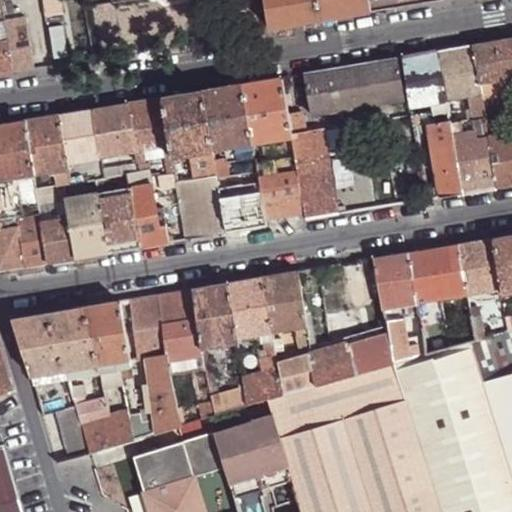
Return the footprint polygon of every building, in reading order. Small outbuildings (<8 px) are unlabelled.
[(43,0),(46,15),(59,13),(56,0),(43,0)] [(265,0),(271,28),(373,11),(370,0),(265,0)] [(370,0),(373,11),(435,0),(370,0)] [(55,64),(71,62),(63,13),(59,13),(46,15),(55,64)] [(511,37),(474,45),(480,83),(511,77),(511,37)] [(15,71),(32,69),(26,38),(9,40),(15,71)] [(0,73),(15,71),(9,40),(0,42),(0,73)] [(474,45),(439,51),(447,100),(468,97),(482,94),(480,83),(474,45)] [(439,51),(403,56),(410,106),(431,103),(447,100),(439,51)] [(397,57),(304,73),(312,115),(404,100),(397,57)] [(242,84),(252,144),(292,137),(288,114),(281,77),(242,84)] [(242,84),(202,91),(213,150),(252,144),(242,84)] [(202,91),(163,97),(172,155),(173,157),(213,150),(202,91)] [(482,94),(468,97),(472,115),(485,113),(482,94)] [(163,97),(129,103),(137,152),(138,161),(148,159),(164,156),(172,155),(163,97)] [(431,103),(432,109),(434,122),(450,121),(449,116),(447,100),(431,103)] [(129,103),(94,109),(102,158),(137,152),(129,103)] [(94,109),(60,115),(68,163),(102,158),(94,109)] [(432,109),(412,113),(412,118),(414,126),(429,123),(434,122),(432,109)] [(304,211),(305,219),(336,214),(335,209),(321,130),(305,133),(302,113),(288,114),(292,137),(304,211)] [(60,115),(26,121),(34,175),(55,171),(68,169),(68,163),(60,115)] [(486,117),(450,123),(462,193),(498,187),(489,136),(487,121),(486,117)] [(508,118),(487,121),(489,136),(510,132),(508,118)] [(0,179),(20,177),(34,175),(26,121),(0,124),(0,179)] [(434,122),(429,123),(441,197),(462,193),(450,123),(450,121),(434,122)] [(489,136),(498,187),(511,184),(511,131),(510,132),(489,136)] [(257,171),(259,183),(265,218),(278,215),(293,213),(304,211),(292,137),(252,144),(257,171)] [(214,156),(217,174),(218,178),(226,176),(230,176),(227,153),(214,156)] [(173,157),(172,155),(164,156),(167,173),(175,172),(175,170),(173,157)] [(138,161),(139,166),(140,171),(149,169),(148,159),(138,161)] [(121,176),(129,174),(139,172),(140,171),(139,166),(120,169),(121,176)] [(175,172),(177,182),(194,178),(193,173),(192,167),(175,170),(175,172)] [(68,169),(55,171),(57,185),(64,184),(71,184),(69,174),(68,169)] [(129,174),(131,187),(152,185),(150,174),(149,169),(140,171),(139,172),(129,174)] [(113,170),(104,172),(105,178),(114,176),(113,170)] [(55,171),(34,175),(35,181),(36,189),(54,186),(57,185),(55,171)] [(82,171),(69,174),(71,184),(84,182),(83,175),(82,171)] [(250,172),(252,184),(259,183),(257,171),(250,172)] [(167,173),(159,174),(164,201),(180,198),(177,182),(175,172),(167,173)] [(177,182),(180,198),(186,240),(226,233),(219,189),(219,184),(218,178),(217,174),(204,176),(194,178),(177,182)] [(35,181),(34,175),(20,177),(21,189),(30,187),(29,182),(35,181)] [(424,179),(424,175),(416,176),(417,186),(426,184),(424,179)] [(20,177),(0,179),(0,208),(2,219),(20,217),(21,216),(25,215),(21,189),(20,177)] [(36,189),(35,181),(29,182),(30,187),(32,202),(39,201),(36,189)] [(252,184),(219,189),(226,233),(266,226),(265,218),(259,183),(252,184)] [(64,184),(57,185),(54,186),(57,208),(68,206),(67,198),(64,184)] [(426,184),(417,186),(412,187),(415,201),(428,198),(427,191),(426,184)] [(152,185),(131,187),(140,247),(162,243),(159,226),(152,185)] [(131,187),(98,193),(108,252),(140,247),(131,187)] [(98,193),(67,198),(68,206),(70,218),(76,257),(108,252),(98,193)] [(42,222),(40,215),(20,219),(18,228),(25,266),(48,262),(42,222)] [(3,229),(10,269),(25,266),(18,228),(20,219),(20,217),(2,219),(3,229)] [(76,257),(70,218),(42,222),(48,262),(76,257)] [(159,226),(162,243),(170,242),(167,225),(159,226)] [(3,229),(0,229),(0,270),(10,269),(3,229)] [(511,236),(495,239),(503,289),(503,294),(511,292),(511,236)] [(503,289),(495,239),(459,245),(468,294),(503,289)] [(468,294),(459,245),(410,253),(419,302),(427,301),(454,297),(468,294)] [(419,302),(410,253),(375,259),(383,307),(384,308),(419,302)] [(307,327),(297,272),(264,277),(273,332),(299,329),(307,327)] [(273,332),(264,277),(229,283),(238,338),(264,334),(273,332)] [(238,338),(229,283),(194,290),(204,348),(233,343),(238,342),(238,338)] [(204,348),(194,290),(159,295),(168,354),(196,350),(204,348)] [(168,354),(159,295),(130,300),(138,358),(147,358),(168,354)] [(429,311),(427,301),(419,302),(420,313),(429,311)] [(132,360),(120,302),(85,308),(99,366),(121,362),(132,360)] [(472,315),(481,333),(485,336),(477,306),(471,307),(472,315)] [(48,314),(66,371),(99,366),(85,308),(48,314)] [(13,319),(30,376),(66,371),(48,314),(13,319)] [(431,348),(481,333),(472,315),(422,327),(424,337),(431,348)] [(393,363),(401,357),(412,354),(403,318),(386,321),(388,333),(393,363)] [(309,337),(307,327),(299,329),(301,339),(309,337)] [(511,511),(511,328),(483,338),(481,333),(431,348),(423,350),(412,354),(401,357),(446,511),(511,511)] [(275,341),(273,332),(264,334),(265,343),(275,341)] [(355,375),(393,363),(388,333),(372,338),(350,345),(355,375)] [(301,339),(303,346),(310,344),(309,337),(301,339)] [(423,350),(431,348),(424,337),(417,337),(423,350)] [(275,341),(277,353),(284,352),(282,339),(275,341)] [(262,373),(279,368),(279,363),(277,353),(275,341),(265,343),(267,359),(260,360),(262,373)] [(318,385),(355,375),(350,345),(349,342),(312,353),(312,356),(318,385)] [(312,356),(312,353),(310,344),(303,346),(306,357),(312,356)] [(207,368),(204,348),(196,350),(199,368),(207,368)] [(0,396),(12,390),(0,352),(0,396)] [(173,428),(182,425),(172,378),(168,354),(147,358),(157,420),(158,432),(173,428)] [(284,395),(318,385),(312,356),(306,357),(279,363),(279,368),(284,395)] [(301,511),(446,511),(401,357),(393,363),(355,375),(318,385),(284,395),(268,399),(271,415),(288,467),(291,477),(294,486),(301,511)] [(132,360),(121,362),(124,378),(135,375),(132,360)] [(121,362),(99,366),(103,388),(125,383),(124,378),(121,362)] [(248,405),(268,399),(284,395),(279,368),(262,373),(244,378),(247,397),(248,405)] [(30,376),(32,384),(68,378),(66,371),(30,376)] [(72,388),(72,391),(77,406),(88,403),(84,386),(72,388)] [(62,396),(66,408),(77,406),(72,391),(62,394),(62,396)] [(38,402),(42,416),(56,412),(66,408),(62,396),(38,402)] [(216,415),(248,405),(247,397),(214,407),(216,415)] [(106,398),(88,403),(77,406),(82,424),(109,417),(106,398)] [(200,419),(210,416),(216,415),(214,407),(212,398),(196,401),(200,419)] [(56,412),(70,458),(92,452),(82,424),(77,406),(66,408),(56,412)] [(131,411),(109,417),(115,445),(135,439),(137,439),(133,419),(131,411)] [(232,484),(288,467),(271,415),(216,431),(232,484)] [(137,439),(158,432),(157,420),(147,422),(146,416),(143,417),(137,419),(133,419),(137,439)] [(82,424),(92,452),(115,445),(109,417),(82,424)] [(216,431),(137,456),(148,492),(153,508),(154,511),(240,511),(235,493),(232,484),(216,431)] [(24,511),(3,443),(0,444),(0,511),(24,511)] [(240,492),(291,477),(288,467),(232,484),(235,493),(240,492)] [(301,511),(294,486),(267,494),(272,511),(301,511)] [(140,511),(153,508),(148,492),(133,496),(136,511),(140,511)] [(245,511),(240,492),(235,493),(240,511),(245,511)]
